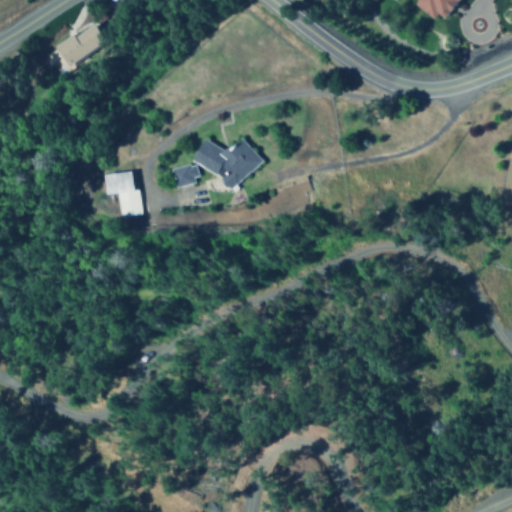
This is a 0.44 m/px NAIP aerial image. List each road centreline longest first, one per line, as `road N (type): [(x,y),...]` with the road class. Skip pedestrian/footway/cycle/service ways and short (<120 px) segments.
road 1 (track): [(511,344),(457,271),(394,248),(368,249),(187,312),(130,401),(94,416),(0,378)]
road 2 (residential): [(62,0),(404,81),(458,79),(511,56)]
